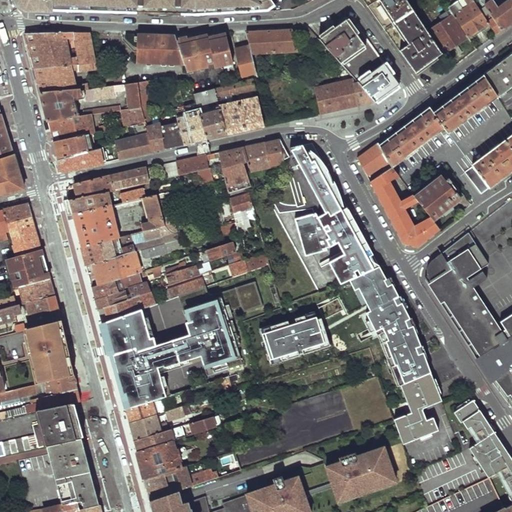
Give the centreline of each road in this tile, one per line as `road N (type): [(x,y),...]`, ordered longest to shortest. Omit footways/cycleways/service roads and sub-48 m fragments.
road 1 (residential): [(3,25),(200,28),(302,20),(352,5),(420,98)]
road 2 (secondary): [(129,511),(44,185)]
road 3 (residential): [(339,150),(327,134),(298,129),(44,185)]
road 4 (residential): [(402,270),(511,435)]
road 5 (secondary): [(44,185),(3,25)]
road 6 (residential): [(402,270),(511,186)]
road 7 (residential): [(339,150),(402,270)]
